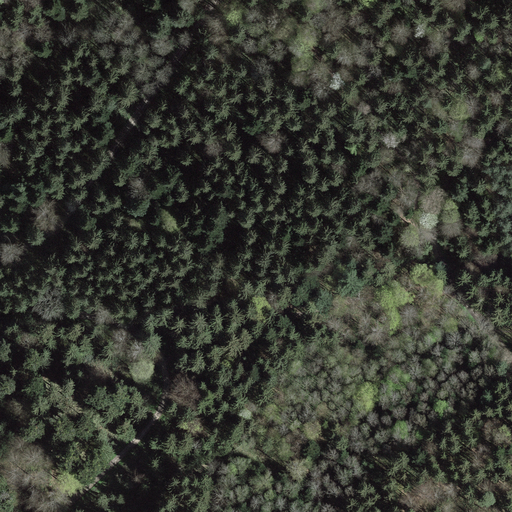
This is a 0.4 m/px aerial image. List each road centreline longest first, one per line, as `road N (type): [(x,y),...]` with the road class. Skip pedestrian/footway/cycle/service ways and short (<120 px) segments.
road 1 (track): [(0,307),(121,322),(164,367),(166,400),(151,424),(58,511)]
road 2 (track): [(0,256),(41,242),(65,221),(214,0)]
road 3 (track): [(511,357),(457,293),(433,247),(435,198)]
